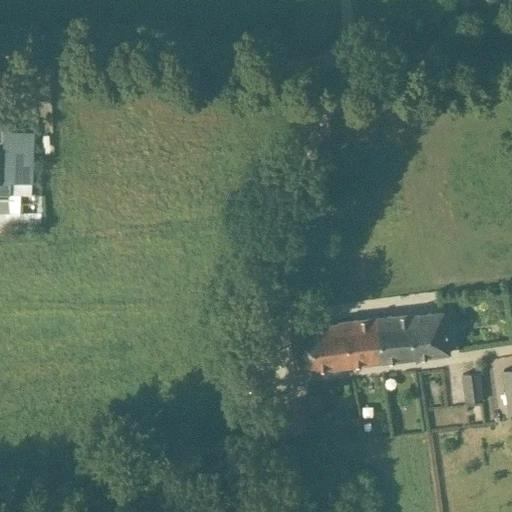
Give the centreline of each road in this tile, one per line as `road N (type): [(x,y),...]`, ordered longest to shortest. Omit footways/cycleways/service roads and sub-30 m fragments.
road 1 (track): [(283,511),(260,346),(261,266),(345,69)]
road 2 (unclassified): [(0,49),(345,69)]
